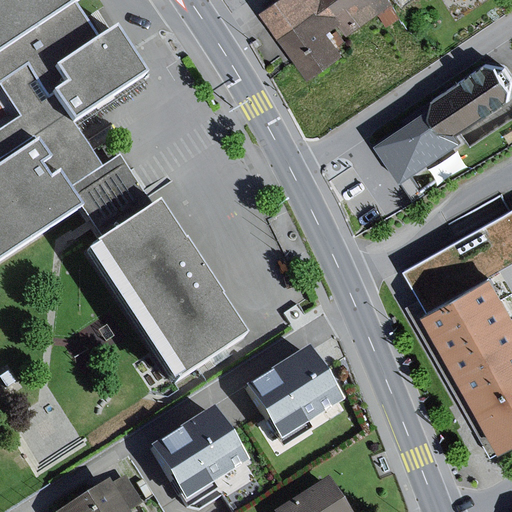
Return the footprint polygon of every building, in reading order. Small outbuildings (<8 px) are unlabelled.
[(0,0),(0,92),(0,93),(28,75),(46,101),(51,98),(69,125),(141,77),(113,35),(95,47),(68,6),(76,0),(0,0)] [(275,0),(262,10),(279,36),(318,10),(339,41),(391,4),(388,0),(275,0)] [(318,10),(279,36),(308,79),(347,53),(339,41),(318,10)] [(373,143),(401,186),(414,177),(465,144),(458,132),(508,100),(511,86),(496,67),(482,66),(425,103),(428,107),(373,143)] [(28,75),(0,93),(20,120),(0,132),(0,158),(32,137),(33,143),(44,160),(35,167),(46,183),(56,176),(79,211),(88,225),(98,242),(150,209),(135,186),(118,159),(100,171),(69,125),(51,98),(46,101),(28,75)] [(33,143),(0,164),(0,264),(79,211),(56,176),(46,183),(35,167),(44,160),(33,143)] [(414,177),(401,186),(412,203),(425,195),(414,177)] [(98,242),(88,249),(176,381),(242,338),(154,205),(150,209),(98,242)] [(419,299),(503,450),(511,445),(511,211),(403,271),(419,299)] [(503,450),(419,299),(406,306),(491,458),(503,450)] [(304,348),(244,388),(280,442),(340,402),(304,348)] [(210,410),(150,448),(183,502),(244,464),(210,410)] [(124,475),(108,485),(125,511),(128,511),(142,503),(124,475)] [(346,511),(326,479),(274,511),(346,511)] [(106,482),(59,511),(125,511),(108,485),(106,482)]
